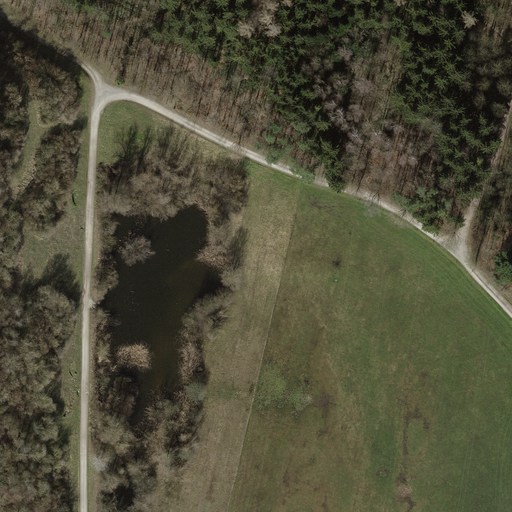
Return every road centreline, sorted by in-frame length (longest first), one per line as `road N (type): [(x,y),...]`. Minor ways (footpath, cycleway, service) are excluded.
road 1 (track): [(511,312),(455,250),(399,212),(107,90)]
road 2 (track): [(83,511),(94,131),(107,90)]
road 3 (track): [(511,101),(455,250)]
road 4 (track): [(107,90),(76,58),(0,7)]
